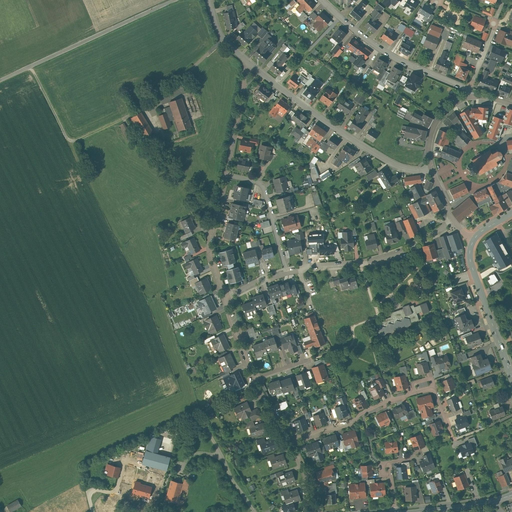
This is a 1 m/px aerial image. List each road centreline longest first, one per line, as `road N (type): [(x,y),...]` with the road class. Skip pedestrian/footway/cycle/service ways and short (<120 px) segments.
road 1 (residential): [(433,172),(402,168),(360,145),(247,60)]
road 2 (residential): [(290,441),(433,386),(453,439)]
road 3 (unclassified): [(0,80),(164,4)]
road 4 (residential): [(321,0),(374,44),(467,92)]
road 5 (residential): [(453,222),(386,255),(298,269)]
road 6 (secondary): [(511,377),(470,261),(472,242)]
road 7 (residential): [(225,174),(209,241),(225,297)]
road 8 (residential): [(286,271),(263,188),(225,174)]
